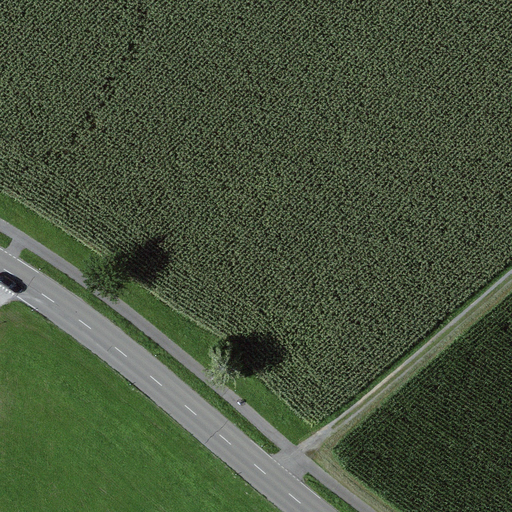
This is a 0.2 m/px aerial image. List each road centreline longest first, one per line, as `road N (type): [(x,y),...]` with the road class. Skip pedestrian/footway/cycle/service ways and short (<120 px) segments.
road 1 (secondary): [(311,511),(93,329),(0,267)]
road 2 (track): [(273,481),(511,277)]
